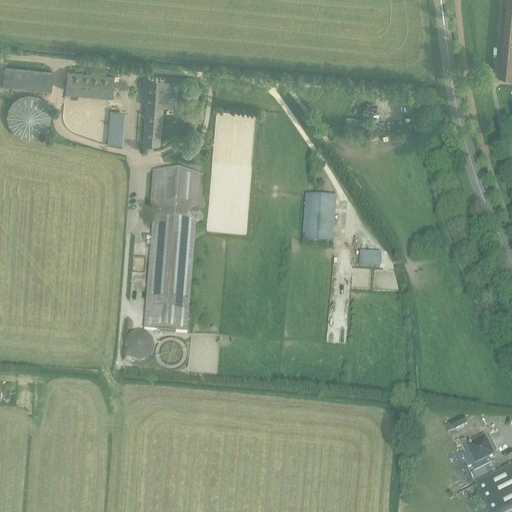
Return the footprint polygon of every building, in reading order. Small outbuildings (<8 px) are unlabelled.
[(511,32),(504,32),(503,43),(511,43),(511,32)] [(511,43),(503,43),(502,54),(511,54),(511,43)] [(501,56),(501,65),(511,65),(511,54),(502,54),(501,56)] [(500,66),(499,76),(511,77),(511,65),(501,65),(500,66)] [(54,72),(6,67),(4,87),(52,92),(54,72)] [(66,92),(113,97),(114,78),(68,73),(66,92)] [(144,144),(151,144),(160,145),(162,107),(164,108),(166,79),(148,78),(146,106),(147,106),(144,144)] [(111,111),(108,145),(124,146),(126,112),(111,111)] [(345,116),(343,126),(361,129),(363,120),(345,116)] [(144,331),(187,334),(196,222),(198,222),(199,212),(197,212),(200,176),(157,173),(154,208),(152,208),(151,218),(153,218),(144,331)] [(332,246),(336,197),(305,195),(302,244),(332,246)] [(453,432),(468,424),(464,417),(449,424),(453,432)] [(511,466),(497,473),(490,458),(495,456),(485,436),(462,447),(465,454),(462,456),(468,468),(471,467),(474,473),(471,475),(476,484),(475,485),(488,511),(504,511),(511,508),(511,466)]
